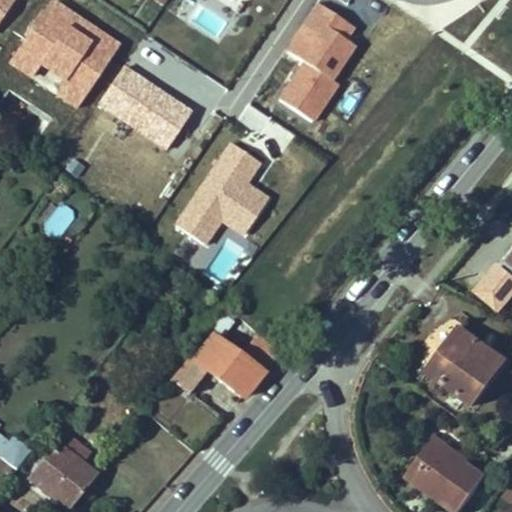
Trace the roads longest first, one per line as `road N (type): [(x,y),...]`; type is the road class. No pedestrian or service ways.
road 1 (secondary): [(511,115),(326,336)]
road 2 (secondary): [(326,336),(179,511)]
road 3 (residential): [(366,511),(340,448),(326,336)]
road 4 (residential): [(310,0),(229,117)]
